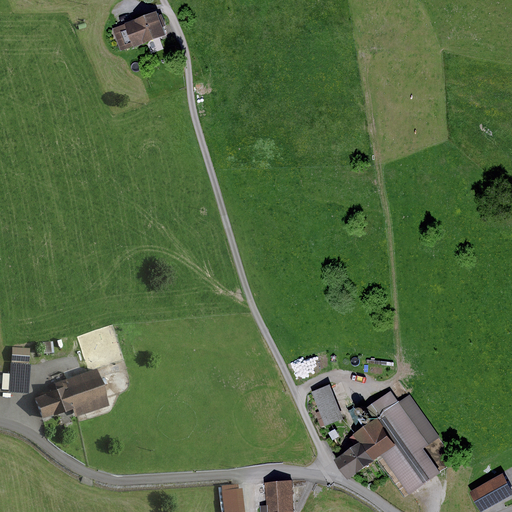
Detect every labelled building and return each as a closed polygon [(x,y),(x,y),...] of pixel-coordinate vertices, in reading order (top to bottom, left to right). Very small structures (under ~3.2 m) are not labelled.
[(161,12),(114,29),(122,52),(169,35),(161,12)] [(53,342),(43,343),(44,354),(54,353),(53,342)] [(30,349),(12,348),(12,362),(29,363),(30,349)] [(30,365),(11,364),(10,390),(29,391),(30,365)] [(58,390),(35,398),(42,420),(73,409),(75,417),(109,405),(96,370),(56,384),(58,390)] [(333,386),(313,393),(327,426),(346,419),(333,386)] [(401,445),(383,458),(411,496),(443,473),(425,448),(440,437),(411,396),(401,403),(393,391),(372,406),(383,418),(401,445)] [(362,414),(363,415),(364,415),(366,415),(367,414),(368,413),(368,412),(368,410),(368,409),(367,408),(366,407),(364,407),(363,407),(362,408),(361,408),(360,410),(360,411),(360,412),(361,413),(362,414)] [(368,422),(369,422),(370,422),(371,422),(373,421),(373,420),(374,419),(374,418),(374,416),(373,415),(372,415),(370,414),(369,414),(368,415),(367,416),(366,417),(366,418),(366,419),(367,421),(368,422)] [(401,445),(383,418),(352,440),(357,447),(364,442),(377,462),(383,458),(401,445)] [(339,429),(332,433),(336,441),(343,437),(339,429)] [(357,447),(339,460),(353,479),(377,462),(364,442),(357,447)] [(511,483),(507,474),(474,493),(484,511),(486,511),(511,497),(511,483)] [(296,511),(295,481),(268,483),(271,505),(262,506),(262,511),(296,511)] [(238,485),(222,486),(225,511),(245,511),(243,488),(238,489),(238,485)]
